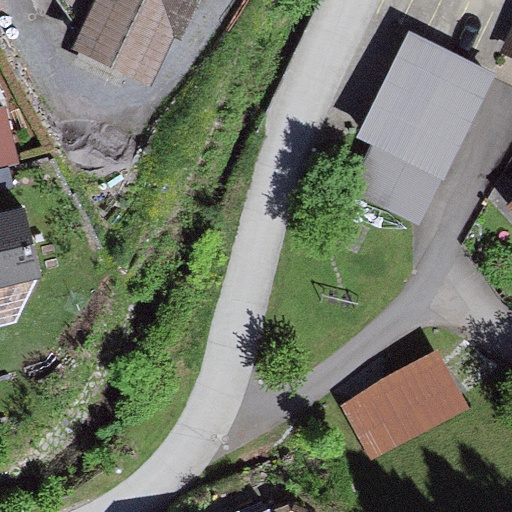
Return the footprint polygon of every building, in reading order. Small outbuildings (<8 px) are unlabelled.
[(224,0),(102,0),(106,1),(78,63),(155,97),(181,40),(202,49),(224,0)] [(506,77),(418,37),(369,145),(457,184),(506,77)] [(0,101),(0,159),(24,157),(17,100),(0,101)] [(23,193),(0,200),(0,277),(44,265),(23,193)] [(440,357),(341,406),(367,460),(466,411),(440,357)]
